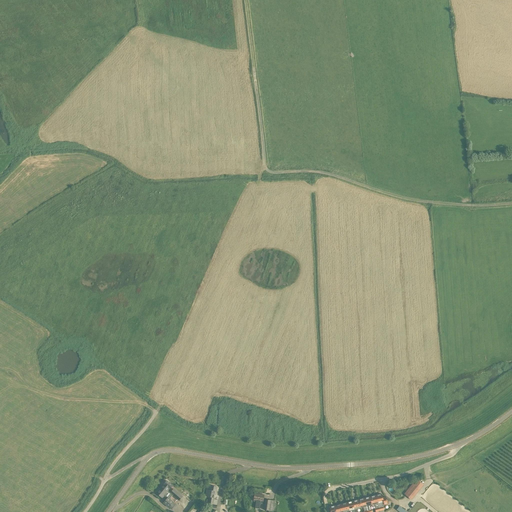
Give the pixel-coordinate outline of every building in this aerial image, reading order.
[(415,478),(403,494),(411,500),(423,484),(415,478)] [(168,497),(169,499),(173,495),(179,501),(182,497),(173,489),(169,494),(167,492),(173,485),(166,480),(156,493),(162,498),(164,496),(167,498),(168,497)] [(210,486),(209,490),(207,489),(206,496),(209,497),(209,500),(207,499),(206,503),(208,504),(208,507),(212,507),(212,508),(216,508),(218,500),(214,499),(214,498),(213,497),(214,494),(216,495),(217,487),(210,486)] [(262,502),(264,494),(255,493),(253,500),(256,501),(255,508),(259,509),(260,501),(262,502)] [(381,494),(375,495),(378,503),(383,502),(384,504),(388,503),(386,497),(382,498),(381,494)] [(375,495),(370,497),(372,505),(375,504),(376,508),(374,508),(375,511),(379,511),(379,507),(378,503),(375,495)] [(168,497),(167,498),(163,503),(169,507),(173,502),(169,499),(168,497)] [(268,511),(272,511),(273,511),(274,501),(270,500),(265,499),(263,510),(269,511),(268,511)]
